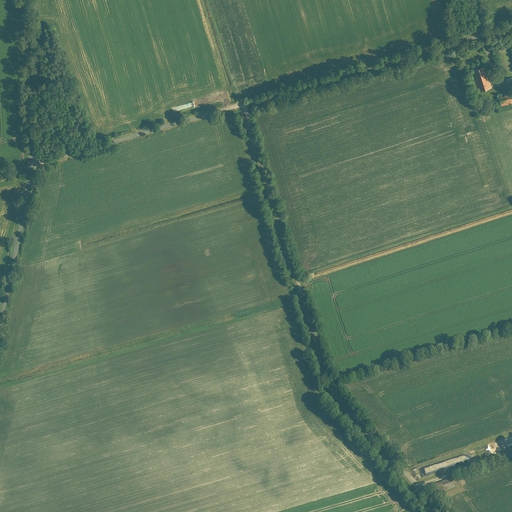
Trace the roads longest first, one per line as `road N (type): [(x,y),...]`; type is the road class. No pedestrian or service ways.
road 1 (unclassified): [(244,105),(331,393),(436,511)]
road 2 (unclassified): [(244,105),(511,28)]
road 3 (unclassified): [(30,161),(244,105)]
road 4 (unclassified): [(0,331),(30,161)]
road 5 (unclassified): [(30,161),(23,0)]
